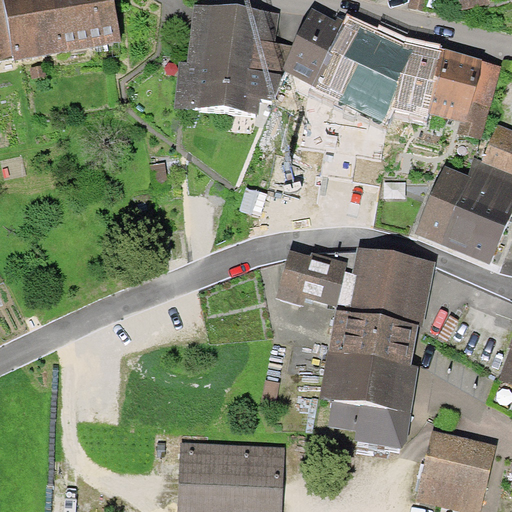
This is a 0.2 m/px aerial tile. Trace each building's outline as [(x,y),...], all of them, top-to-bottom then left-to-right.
[(0,0),(0,59),(14,57),(15,59),(121,41),(114,0),(0,0)] [(460,0),(463,9),(491,2),(490,0),(460,0)] [(280,13),(194,4),(187,61),(180,61),(175,108),(259,114),(261,98),(274,101),(284,69),(293,45),(275,42),(280,13)] [(336,21),(312,7),(284,69),(313,87),(309,91),(382,127),(391,108),(408,37),(380,24),(377,28),(348,13),(343,19),(338,17),(336,21)] [(440,44),(408,37),(391,108),(428,116),(429,113),(460,120),(457,134),(483,140),(500,65),(482,61),(483,59),(439,49),(440,44)] [(511,129),(498,124),(482,162),(511,173),(511,129)] [(511,173),(482,162),(474,158),(467,174),(444,165),(415,233),(490,264),(511,212),(511,173)] [(165,162),(150,165),(153,185),(169,182),(165,162)] [(437,262),(358,247),(352,273),(358,274),(350,306),(350,312),(419,325),(424,327),(437,262)] [(311,255),(290,250),(276,298),(304,305),(306,298),(337,306),(338,303),(346,271),(348,262),(312,252),(311,255)] [(352,273),(346,271),(338,303),(350,306),(358,274),(352,273)] [(350,312),(336,310),(320,397),(333,400),(411,414),(420,367),(411,365),(419,325),(350,312)] [(511,336),(509,346),(511,346),(511,348),(500,380),(511,383),(511,336)] [(405,448),(411,414),(333,400),(329,426),(357,431),(355,439),(405,448)] [(433,431),(417,501),(463,511),(481,511),(497,445),(433,431)] [(281,511),(284,448),(181,443),(177,511),(281,511)]
